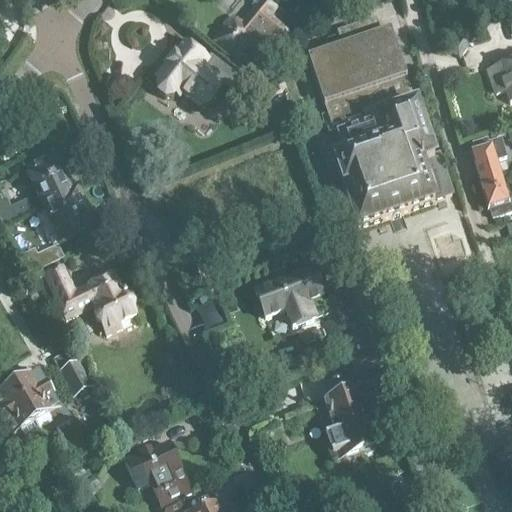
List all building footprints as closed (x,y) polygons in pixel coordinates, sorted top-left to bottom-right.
[(237,62),(245,51),(265,67),(292,35),(272,18),(277,12),(266,0),(257,0),(252,6),(255,9),(242,26),(234,20),(214,44),(237,62)] [(470,43),(458,34),(446,53),(457,61),(470,43)] [(395,35),(309,63),(334,141),(341,138),(379,126),(377,122),(417,108),(410,87),(413,86),(395,35)] [(246,107),(257,93),(211,57),(206,64),(186,46),(154,84),(157,87),(155,90),(156,98),(164,104),(174,103),(176,100),(183,102),(197,113),(207,114),(222,96),(221,89),(223,89),(228,92),(229,96),(241,107),(246,107)] [(278,65),(257,93),(269,103),(287,93),(278,65)] [(511,65),(489,73),(497,97),(506,94),(511,107),(511,106),(511,65)] [(267,106),(264,107),(265,109),(274,137),(292,131),(281,102),(267,106)] [(439,159),(434,161),(417,108),(377,122),(379,126),(341,138),(344,147),(343,147),(347,161),(336,165),(358,232),(435,207),(434,203),(452,197),(439,159)] [(471,157),(479,185),(501,178),(496,163),(507,160),(501,140),(489,144),(487,141),(472,145),(475,155),(471,157)] [(216,194),(198,200),(213,240),(268,219),(264,208),(286,199),(280,186),(290,182),(278,146),(247,156),(255,178),(253,179),(252,176),(214,190),(216,194)] [(319,146),(305,150),(312,172),(313,171),(324,167),(325,167),(319,146)] [(36,156),(40,165),(41,165),(52,159),(48,150),(36,156)] [(0,223),(3,230),(44,211),(71,198),(53,159),(52,159),(41,165),(26,172),(38,198),(11,210),(7,201),(0,203),(0,223)] [(488,213),(489,213),(492,223),(511,216),(511,203),(509,204),(501,178),(479,185),(488,213)] [(71,198),(44,211),(60,245),(95,230),(78,195),(71,198)] [(37,258),(35,253),(21,259),(30,278),(64,262),(58,249),(37,258)] [(325,262),(322,254),(305,260),(307,268),(325,262)] [(219,276),(213,260),(191,270),(197,285),(219,276)] [(350,333),(339,301),(326,270),(292,283),(254,297),(264,322),(282,315),(288,331),(327,316),(330,324),(326,326),(331,340),(350,333)] [(59,271),(42,280),(65,327),(96,313),(107,338),(122,331),(120,326),(136,318),(126,296),(123,298),(113,277),(90,288),(72,295),(59,271)] [(348,361),(359,357),(370,353),(362,330),(351,335),(340,339),(348,361)] [(336,467),(362,457),(367,459),(373,457),(375,453),(382,450),(375,431),(372,433),(369,426),(389,418),(378,388),(383,386),(371,354),(359,358),(360,359),(349,363),(359,392),(315,408),(336,467)] [(92,392),(78,367),(59,377),(73,402),(92,392)] [(39,376),(15,390),(40,433),(63,420),(58,412),(60,411),(39,376)] [(16,447),(40,433),(15,390),(0,398),(0,422),(10,439),(12,438),(16,447)] [(137,496),(150,490),(159,511),(156,511),(163,511),(181,503),(194,498),(182,473),(170,449),(150,458),(148,455),(140,459),(139,457),(123,465),(137,496)] [(2,461),(0,462),(0,496),(2,501),(19,491),(2,461)] [(84,489),(92,501),(104,490),(94,480),(84,489)] [(234,501),(239,511),(249,506),(244,495),(234,501)] [(217,511),(215,506),(202,511),(185,511),(181,503),(163,511),(217,511)]
